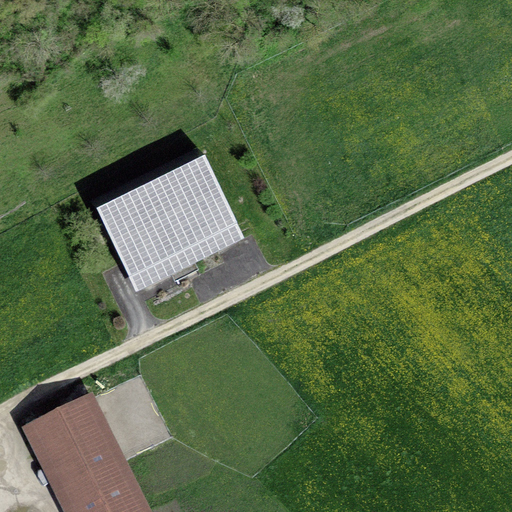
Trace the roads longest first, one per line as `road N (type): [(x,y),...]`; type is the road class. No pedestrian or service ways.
road 1 (track): [(511,159),(126,349)]
road 2 (residential): [(0,412),(126,349)]
